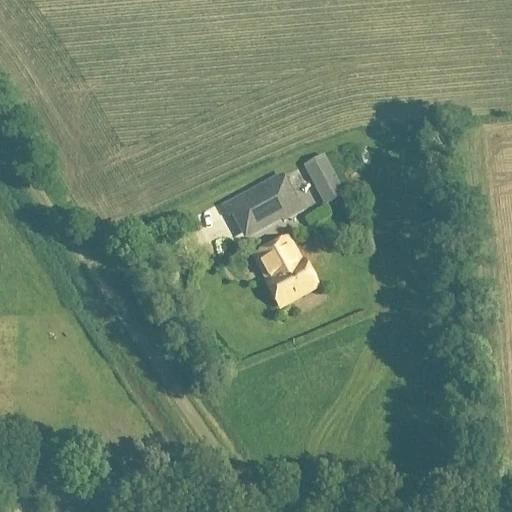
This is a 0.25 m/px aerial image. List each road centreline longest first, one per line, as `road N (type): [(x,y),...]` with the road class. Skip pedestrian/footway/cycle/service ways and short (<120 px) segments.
road 1 (residential): [(252,511),(0,483)]
road 2 (track): [(87,264),(0,138)]
